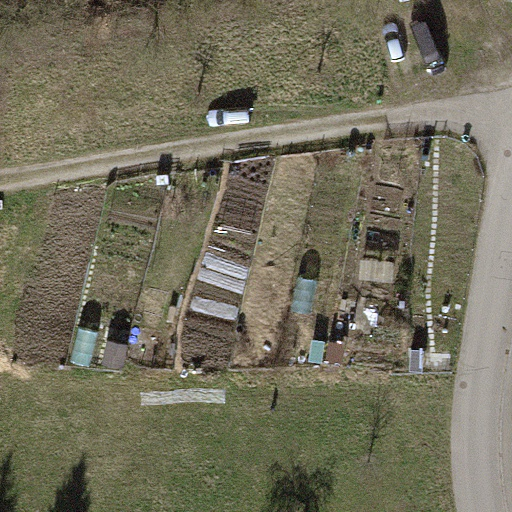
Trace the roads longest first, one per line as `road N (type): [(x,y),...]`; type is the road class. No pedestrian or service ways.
road 1 (track): [(0,178),(511,102)]
road 2 (residential): [(497,511),(487,415),(511,219)]
